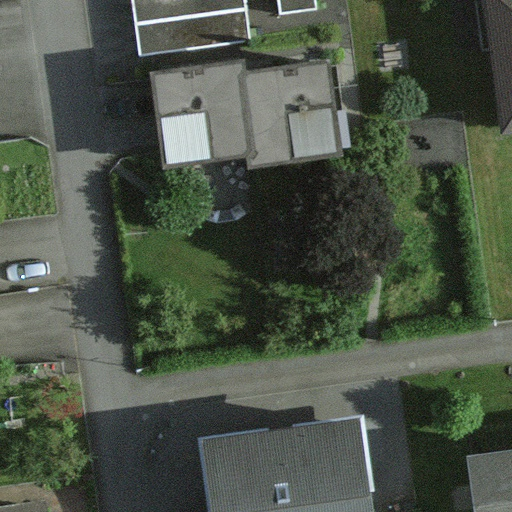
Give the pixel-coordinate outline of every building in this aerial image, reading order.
[(256,46),(250,0),(136,0),(142,59),(256,46)] [(321,0),(286,0),(290,20),(324,14),(321,0)] [(511,0),(483,0),(506,147),(511,145),(511,0)] [(166,174),(252,165),(243,87),(241,75),(156,85),(166,174)] [(326,77),(243,87),(252,165),(253,175),(336,165),(326,77)] [(209,511),(373,511),(363,432),(202,453),(209,511)] [(473,511),(511,511),(511,453),(467,459),(473,511)]
